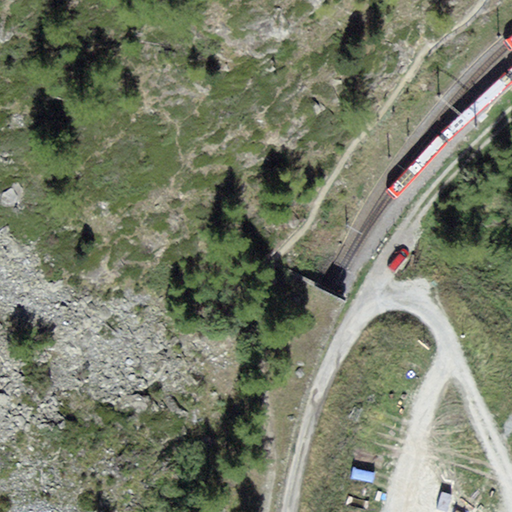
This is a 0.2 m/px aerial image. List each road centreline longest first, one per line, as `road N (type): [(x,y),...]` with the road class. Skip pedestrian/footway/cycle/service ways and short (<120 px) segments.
road 1 (track): [(511,112),(462,155),(384,265),(319,390),(287,511)]
road 2 (track): [(392,511),(434,390),(441,319),(384,265)]
